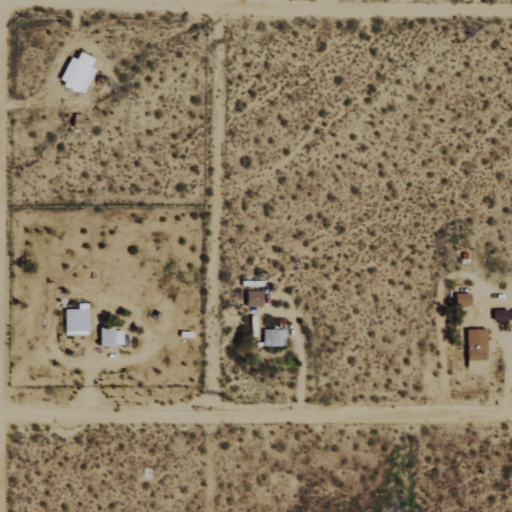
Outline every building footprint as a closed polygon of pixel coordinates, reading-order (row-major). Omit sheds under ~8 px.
[(87,69),(91,60),(77,54),(74,61),(67,58),(56,83),(82,94),(92,71),(87,69)] [(89,118),(71,117),(71,128),(88,130),(89,118)] [(98,270),(86,270),(85,283),(97,284),(98,270)] [(260,292),(244,292),(244,307),(260,308),(260,292)] [(468,307),(468,295),(453,295),(453,307),(468,307)] [(63,310),(63,336),(87,335),(86,305),(76,305),(76,310),(63,310)] [(98,346),(121,346),(121,329),(98,330),(98,346)] [(283,347),(284,330),(262,330),(261,346),(283,347)] [(464,330),(465,370),(485,370),(483,330),(464,330)]
